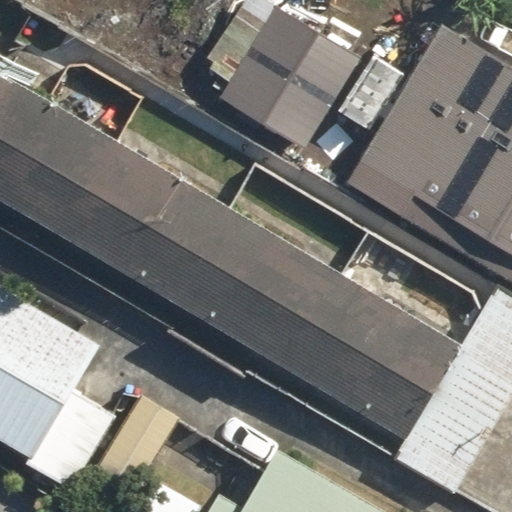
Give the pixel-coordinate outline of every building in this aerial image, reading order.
[(204,70),(224,82),(213,101),(299,153),(356,58),(269,7),(253,33),(233,21),(204,70)] [(511,70),(434,25),(340,184),(511,285),(511,70)] [(333,108),(362,128),(399,73),(369,53),(333,108)] [(0,76),(0,210),(400,441),(392,454),(456,491),(511,392),(511,298),(489,285),(458,340),(0,76)] [(175,415),(126,388),(134,373),(89,347),(95,338),(0,284),(0,455),(67,493),(83,463),(133,491),(175,415)] [(384,511),(266,446),(234,504),(205,487),(191,511),(384,511)]
